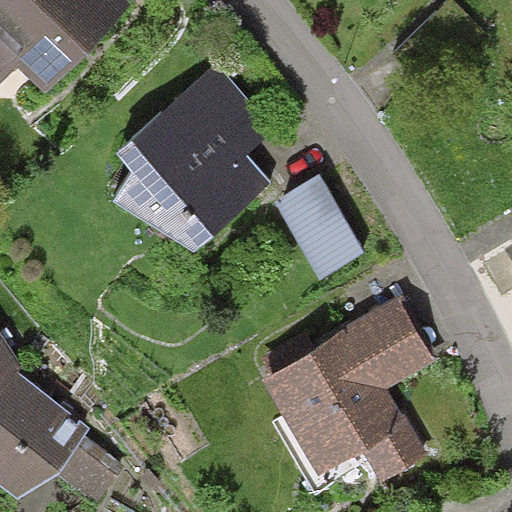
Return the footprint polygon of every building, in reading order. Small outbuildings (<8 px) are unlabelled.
[(0,0),(0,76),(19,58),(46,84),(130,0),(0,0)] [(484,25),(457,0),(445,0),(392,54),(415,81),(442,52),(451,60),(484,25)] [(274,126),(220,57),(120,136),(134,153),(114,189),(201,236),(272,179),(246,147),(274,126)] [(322,163),(280,185),(323,264),(364,242),(322,163)] [(403,291),(266,368),(318,461),(360,438),(381,475),(430,447),(394,384),(441,357),(403,291)] [(19,346),(0,320),(0,386),(18,367),(19,346)] [(90,421),(18,367),(0,386),(0,467),(23,485),(50,463),(65,452),(83,430),(90,421)] [(127,460),(83,430),(65,452),(50,463),(101,497),(127,460)]
